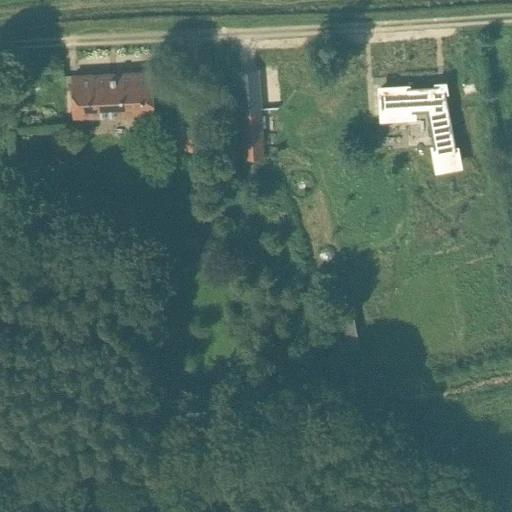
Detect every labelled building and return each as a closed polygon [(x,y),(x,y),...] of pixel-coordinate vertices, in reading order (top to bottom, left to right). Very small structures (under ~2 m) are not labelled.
[(154,110),(152,70),(73,74),(78,114),(154,110)] [(444,80),(381,85),(383,111),(427,107),(439,166),(460,161),(444,80)] [(29,99),(17,100),(18,109),(29,108),(29,99)] [(264,154),(262,109),(240,111),(244,155),(264,154)] [(209,110),(183,111),(185,146),(211,145),(209,110)] [(340,338),(357,335),(353,313),(336,316),(340,338)]
